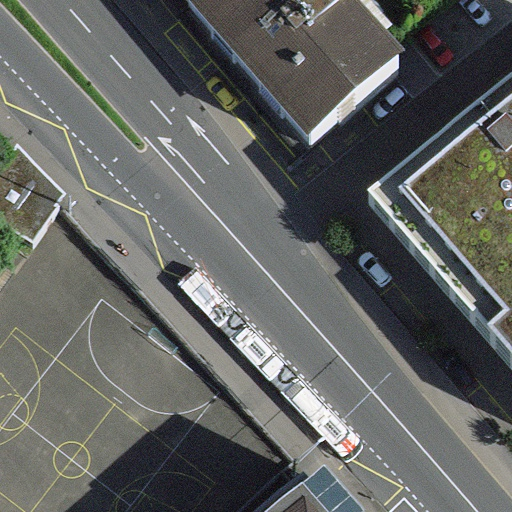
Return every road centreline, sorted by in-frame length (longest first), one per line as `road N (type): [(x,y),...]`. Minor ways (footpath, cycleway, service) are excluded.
road 1 (primary): [(0,50),(293,345),(443,472)]
road 2 (primary): [(443,472),(345,321),(67,0)]
